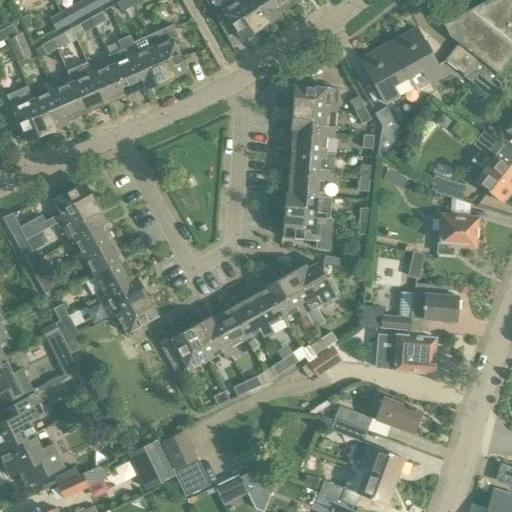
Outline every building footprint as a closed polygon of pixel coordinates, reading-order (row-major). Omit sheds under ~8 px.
[(105,0),(81,0),(80,1),(87,13),(107,2),(105,0)] [(121,12),(133,6),(129,0),(121,0),(116,3),(121,12)] [(242,41),(260,29),(241,0),(233,0),(235,1),(221,10),(242,41)] [(241,0),(260,29),(278,17),(267,0),(241,0)] [(267,0),(278,17),(279,16),(277,13),(294,2),(293,0),(267,0)] [(449,36),(457,43),(486,64),(497,73),(511,53),(511,1),(510,0),(485,0),(443,23),(449,36)] [(80,1),(60,12),(67,25),(87,13),(80,1)] [(101,11),(90,18),(95,27),(106,21),(101,11)] [(67,25),(60,12),(49,19),(55,31),(67,25)] [(90,18),(70,29),(75,38),(95,27),(90,18)] [(13,24),(1,30),(6,39),(18,33),(13,24)] [(185,73),(171,40),(177,37),(172,25),(146,36),(150,47),(150,48),(165,82),(185,73)] [(415,28),(387,44),(406,77),(407,78),(412,87),(427,79),(440,71),(415,28)] [(75,38),(70,29),(52,39),(57,48),(75,38)] [(31,55),(22,34),(6,40),(15,61),(31,55)] [(111,64),(111,65),(124,96),(143,88),(144,91),(145,90),(123,38),(117,41),(121,50),(107,56),(111,64)] [(123,38),(145,90),(165,82),(150,48),(150,47),(136,53),(133,47),(128,49),(123,38)] [(57,48),(52,39),(41,45),(46,55),(57,48)] [(472,83),(486,64),(457,43),(443,61),(472,83)] [(407,78),(406,77),(387,44),(359,59),(384,103),(397,95),(392,86),(407,78)] [(67,71),(71,82),(84,113),(104,105),(86,63),(67,71)] [(87,63),(86,63),(104,105),(124,96),(111,65),(96,71),(93,64),(88,66),(87,63)] [(497,73),(486,64),(472,83),(492,98),(505,80),(497,73)] [(48,84),(66,125),(67,124),(66,121),(84,113),(71,82),(56,88),(54,82),(48,84)] [(46,133),(66,125),(48,84),(43,86),(45,93),(31,99),(46,133)] [(340,89),(293,86),(291,108),(328,111),(341,112),(341,104),(339,104),(340,89)] [(46,133),(31,99),(26,87),(6,96),(26,142),(46,133)] [(349,101),(355,113),(364,108),(358,96),(349,101)] [(385,106),(374,113),(382,127),(376,156),(380,159),(400,132),(385,106)] [(327,125),(328,111),(291,108),(290,130),(333,133),(334,126),(327,125)] [(361,124),(370,120),(364,108),(355,113),(361,124)] [(508,113),(498,126),(511,137),(511,111),(511,112),(510,114),(508,113)] [(333,133),(290,130),(291,130),(290,151),(325,154),(326,138),(333,138),(333,133)] [(482,132),(473,145),(479,150),(483,152),(492,139),(482,132)] [(372,149),(373,135),(363,135),(361,148),(372,149)] [(483,171),(474,182),(501,202),(511,187),(511,168),(506,164),(511,156),(511,152),(493,138),(492,139),(483,152),(479,150),(470,162),(483,171)] [(290,151),(288,173),(330,176),(332,176),(334,154),(325,154),(290,151)] [(359,177),(369,178),(370,165),(360,164),(359,177)] [(406,178),(386,170),(382,181),(402,189),(406,178)] [(285,192),(285,194),(321,197),(322,181),(330,181),(330,176),(288,173),(287,193),(285,192)] [(434,193),(461,201),(465,186),(434,176),(430,190),(435,191),(434,193)] [(369,178),(359,177),(357,191),(368,192),(369,178)] [(19,228),(26,239),(55,223),(61,220),(94,202),(83,182),(51,201),(58,215),(43,223),(39,217),(19,228)] [(285,194),(283,216),(320,218),(326,219),(329,219),(331,198),(321,197),(285,194)] [(61,220),(55,223),(58,228),(64,225),(72,239),(105,221),(94,202),(61,220)] [(358,221),(369,222),(370,209),(359,208),(358,221)] [(326,224),(326,219),(283,216),(282,238),(318,240),(319,224),(326,224)] [(473,246),(475,220),(442,217),(440,241),(438,241),(437,253),(452,254),(453,244),(473,246)] [(105,221),(72,239),(79,253),(74,256),(76,261),(112,241),(102,223),(105,221)] [(369,223),(358,222),(357,235),(367,236),(369,223)] [(16,244),(26,239),(19,228),(10,233),(16,244)] [(16,245),(22,256),(32,251),(26,239),(16,244),(16,245)] [(112,241),(76,261),(79,266),(85,263),(93,277),(123,260),(112,241)] [(407,277),(418,280),(424,254),(413,252),(407,277)] [(322,267),(343,271),(345,259),(324,256),(322,267)] [(104,296),(136,278),(136,277),(133,279),(123,260),(93,277),(100,290),(94,294),(97,299),(104,296)] [(51,261),(31,271),(38,283),(47,277),(57,272),(51,261)] [(304,265),(283,276),(302,308),(305,314),(313,328),(324,322),(316,308),(336,297),(333,294),(337,292),(329,278),(326,280),(316,263),(306,269),(304,265)] [(265,286),(283,318),(296,311),(300,317),(305,314),(302,308),(283,276),(265,286)] [(53,289),(47,277),(38,283),(44,294),(53,289)] [(108,319),(115,315),(114,315),(146,296),(136,278),(104,296),(97,299),(108,319)] [(247,299),(267,335),(273,332),(269,326),(283,318),(265,286),(265,287),(266,288),(247,299)] [(381,322),(382,316),(383,310),(373,310),(374,288),(365,287),(362,327),(381,329),(381,322)] [(410,318),(410,319),(456,323),(458,297),(425,294),(412,293),(410,318)] [(146,296),(114,315),(115,315),(125,334),(157,316),(146,296)] [(228,309),(245,339),(258,332),(262,338),(267,335),(247,299),(228,309)] [(53,309),(59,320),(68,315),(62,305),(53,309)] [(209,317),(208,318),(226,350),(229,356),(235,353),(231,347),(245,339),(228,309),(210,319),(209,317)] [(68,315),(59,320),(60,321),(54,324),(59,333),(64,342),(73,337),(78,334),(68,315)] [(382,316),(381,328),(409,330),(410,319),(410,318),(382,316)] [(189,328),(207,360),(221,352),(225,358),(229,356),(226,350),(208,318),(189,328)] [(59,333),(54,324),(42,331),(47,340),(59,333)] [(207,360),(189,328),(170,339),(172,342),(161,348),(172,367),(182,361),(188,371),(207,360)] [(331,332),(320,339),(325,348),(336,340),(331,332)] [(59,334),(46,340),(53,354),(66,347),(59,334)] [(433,359),(435,339),(377,335),(375,368),(393,369),(393,371),(432,374),(432,372),(434,372),(437,369),(438,363),(435,360),(433,359)] [(73,337),(64,342),(71,354),(79,349),(73,337)] [(325,348),(320,339),(309,346),(315,355),(325,348)] [(298,362),(306,357),(301,348),(293,354),(292,353),(282,360),(287,369),(298,361),(298,362)] [(308,363),(315,373),(327,365),(320,355),(308,363)] [(11,374),(3,360),(0,361),(0,405),(31,391),(20,369),(11,374)] [(271,368),(276,376),(287,369),(282,360),(271,368)] [(256,376),(244,382),(248,391),(260,385),(256,376)] [(233,387),(236,396),(248,391),(244,382),(233,387)] [(225,391),(213,397),(217,406),(229,400),(225,391)] [(0,450),(32,435),(26,423),(43,415),(33,394),(0,410),(0,420),(1,422),(0,421),(0,450)] [(382,398),(373,421),(413,436),(422,413),(382,398)] [(345,425),(366,433),(371,420),(372,418),(339,406),(334,419),(346,423),(345,425)] [(329,430),(362,443),(366,433),(345,425),(346,423),(334,419),(329,430)] [(184,431),(160,442),(173,470),(186,497),(209,486),(197,459),(186,436),(185,433),(184,431)] [(39,449),(32,435),(0,450),(0,459),(9,478),(21,472),(28,485),(62,468),(50,444),(39,449)] [(128,454),(145,490),(174,476),(157,440),(128,454)] [(363,461),(360,470),(394,483),(404,459),(374,448),(368,463),(363,461)] [(79,476),(58,484),(56,485),(63,500),(89,488),(88,487),(106,479),(100,466),(79,476)] [(58,484),(79,476),(75,467),(54,477),(58,484)] [(262,511),(275,479),(252,470),(239,476),(255,510),(259,511),(262,511)] [(394,483),(360,470),(357,478),(361,480),(356,494),(385,506),(394,483)] [(312,479),(305,477),(302,485),(319,491),(318,493),(333,499),(340,501),(345,489),(313,477),(312,479)] [(511,511),(511,495),(493,490),(486,511),(511,511)]
